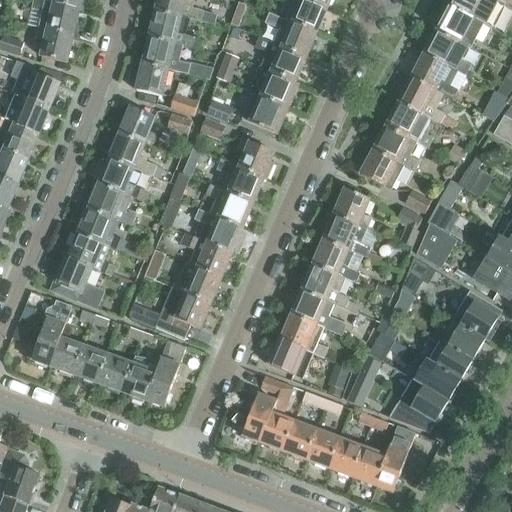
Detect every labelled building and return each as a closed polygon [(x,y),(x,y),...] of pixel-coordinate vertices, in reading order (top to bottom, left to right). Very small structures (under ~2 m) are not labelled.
[(81,13),(52,5),(52,4),(45,2),(36,0),(33,0),(31,10),(42,13),(38,30),(71,38),(77,12),(81,13)] [(81,13),(84,0),(45,0),(45,2),(52,4),(52,5),(81,13)] [(186,0),(157,0),(154,13),(189,22),(189,21),(213,26),(216,17),(203,14),(204,12),(193,9),(193,6),(186,5),(186,0)] [(279,0),(279,1),(297,8),(291,23),(273,15),(273,16),(292,24),(316,34),(326,9),(303,0),(279,0)] [(303,0),(326,9),(330,0),(303,0)] [(493,0),(492,0),(454,0),(449,9),(472,21),(472,20),(482,25),(491,29),(497,32),(502,23),(485,14),(493,0)] [(437,33),(468,49),(469,50),(482,25),(472,20),(472,21),(449,9),(437,33)] [(174,45),(194,50),(197,39),(185,36),(189,22),(154,13),(148,40),(174,46),(174,45)] [(235,14),(231,24),(239,27),(243,16),(235,14)] [(262,40),(262,41),(281,49),(305,59),(316,34),(292,24),(273,16),(269,25),(286,33),(280,48),(262,40)] [(238,39),(240,32),(232,29),(229,36),(238,39)] [(71,38),(38,30),(36,41),(43,43),(39,59),(64,65),(71,38)] [(446,69),(447,68),(466,78),(471,67),(461,62),(468,49),(437,33),(424,57),(446,69)] [(0,51),(19,58),(24,44),(3,37),(0,45),(0,51)] [(171,58),(174,46),(148,40),(142,66),(167,72),(168,71),(175,73),(196,78),(198,69),(191,67),(191,66),(177,63),(178,60),(171,58)] [(251,66),(271,74),(295,85),(305,59),(281,49),(262,41),(258,50),(276,58),(269,72),(251,65),(251,66)] [(238,60),(226,55),(216,79),(228,84),(238,60)] [(453,101),(458,92),(439,82),(446,69),(424,57),(411,81),(434,93),(442,97),(443,96),(453,101)] [(24,84),(18,98),(26,101),(26,102),(50,112),(61,86),(37,76),(39,72),(17,63),(10,78),(24,84)] [(167,72),(142,66),(135,93),(161,99),(167,72)] [(295,85),(271,74),(251,66),(247,76),(265,84),(258,98),(260,99),(260,100),(287,111),(294,95),(291,93),(295,85)] [(511,97),(511,71),(498,95),(509,101),(511,97)] [(227,125),(233,111),(217,104),(223,83),(218,80),(213,102),(207,116),(227,125)] [(440,126),(440,125),(447,129),(452,120),(445,116),(435,111),(442,97),(434,93),(411,81),(399,105),(421,117),(430,121),(430,120),(440,126)] [(193,119),(198,104),(174,96),(169,111),(193,119)] [(287,111),(260,100),(253,96),(242,122),(277,137),(287,111)] [(26,101),(18,98),(14,97),(4,121),(13,124),(16,126),(15,127),(40,137),(50,112),(26,102),(26,101)] [(416,145),(427,150),(433,140),(423,134),(430,121),(421,117),(399,105),(386,129),(408,141),(416,145)] [(511,110),(510,109),(504,117),(493,135),(511,146),(511,144),(511,110)] [(154,120),(130,110),(120,136),(145,147),(146,146),(152,148),(157,136),(149,133),(154,120)] [(494,123),(497,117),(486,110),(482,117),(494,123)] [(188,137),(192,122),(172,115),(167,130),(188,137)] [(0,131),(9,135),(2,150),(5,151),(5,152),(29,162),(40,137),(15,127),(16,126),(13,124),(4,121),(0,119),(0,131)] [(220,142),(225,128),(205,120),(200,134),(220,142)] [(408,141),(386,129),(373,153),(396,165),(395,165),(403,169),(404,167),(415,173),(420,164),(409,158),(416,145),(408,141)] [(135,171),(152,178),(156,168),(145,163),(146,161),(140,158),(145,147),(120,136),(109,161),(135,172),(135,171)] [(243,154),(237,168),(239,169),(239,171),(262,181),(265,182),(272,165),(269,164),(273,155),(240,141),(236,151),(243,154)] [(466,152),(455,146),(447,159),(458,166),(466,152)] [(0,179),(19,187),(29,162),(5,152),(5,151),(2,150),(0,149),(0,179)] [(396,165),(373,153),(360,177),(383,189),(383,188),(391,192),(403,169),(395,165),(396,165)] [(469,167),(480,173),(481,172),(479,171),(485,160),(476,155),(470,166),(469,167)] [(194,173),(198,163),(189,159),(185,169),(194,173)] [(135,172),(109,161),(99,186),(124,197),(125,195),(143,203),(147,193),(129,185),(135,172)] [(239,169),(237,168),(221,161),(216,172),(227,176),(226,178),(234,181),(229,194),(228,196),(251,205),(262,181),(239,171),(239,169)] [(450,183),(462,190),(463,189),(468,193),(480,173),(469,167),(463,175),(457,185),(451,182),(450,183)] [(0,209),(8,212),(19,187),(0,179),(0,209)] [(462,190),(450,183),(438,203),(450,210),(462,190)] [(124,197),(99,186),(88,212),(118,224),(119,223),(132,228),(136,218),(125,213),(126,212),(119,209),(124,197)] [(186,190),(175,186),(174,188),(171,198),(181,202),(186,190)] [(211,218),(218,221),(241,230),(251,205),(228,196),(229,194),(209,186),(205,196),(218,201),(211,218)] [(424,216),(436,195),(427,190),(423,198),(412,192),(404,206),(424,216)] [(366,230),(368,231),(372,220),(362,216),(368,202),(344,192),(333,218),(357,228),(366,232),(366,230)] [(171,200),(165,213),(177,218),(183,205),(171,200)] [(0,209),(0,238),(0,239),(8,219),(6,218),(8,212),(0,209)] [(403,209),(395,222),(406,228),(399,244),(412,249),(419,233),(417,229),(422,220),(403,209)] [(85,210),(74,235),(78,237),(110,250),(110,248),(122,253),(126,243),(113,237),(118,224),(88,212),(85,210)] [(207,227),(211,217),(199,211),(195,221),(207,227)] [(429,226),(429,227),(456,244),(457,242),(438,231),(445,219),(436,214),(429,226)] [(323,243),(346,253),(349,254),(349,253),(366,260),(371,249),(360,245),(366,232),(357,228),(333,218),(323,243)] [(207,246),(230,255),(241,230),(218,221),(208,245),(207,246)] [(511,249),(511,221),(501,240),(507,244),(506,246),(509,248),(511,249)] [(440,271),(456,244),(429,227),(416,256),(440,271)] [(220,280),(230,255),(207,246),(208,245),(188,236),(184,246),(195,251),(195,253),(201,255),(195,268),(197,269),(197,271),(220,280)] [(110,250),(78,237),(67,262),(92,272),(92,270),(111,278),(115,268),(104,263),(110,250)] [(345,280),(355,285),(356,284),(360,275),(343,267),(349,254),(346,253),(323,243),(312,268),(336,278),(344,282),(345,280)] [(511,277),(511,249),(509,248),(501,260),(498,258),(494,264),(493,266),(511,277)] [(508,304),(511,296),(511,277),(493,266),(494,264),(486,259),(472,281),(481,287),(508,304)] [(60,279),(53,296),(77,306),(79,300),(88,304),(89,301),(99,306),(103,296),(85,288),(92,272),(67,262),(64,260),(57,277),(60,279)] [(411,299),(429,269),(413,260),(401,293),(411,299)] [(187,295),(186,296),(209,305),(220,280),(197,271),(197,269),(195,268),(178,261),(173,272),(184,276),(183,277),(190,280),(185,294),(187,295)] [(150,265),(145,277),(156,282),(161,269),(150,265)] [(334,305),(357,315),(360,304),(339,295),(344,282),(336,278),(312,268),(302,293),(327,304),(328,302),(334,305)] [(356,284),(365,288),(368,279),(360,275),(356,284)] [(198,331),(209,305),(186,296),(187,295),(185,294),(171,288),(154,329),(183,341),(189,327),(198,331)] [(291,318),(315,328),(323,331),(341,339),(345,327),(339,325),(327,320),(334,305),(328,302),(327,304),(302,293),(291,318)] [(458,325),(458,326),(484,342),(497,320),(464,301),(452,321),(458,325)] [(400,318),(406,306),(398,302),(392,313),(400,318)] [(32,346),(27,360),(32,362),(32,363),(48,368),(59,338),(60,338),(71,308),(56,303),(53,313),(50,312),(46,315),(43,324),(45,325),(36,348),(32,346)] [(138,324),(144,310),(133,306),(129,316),(131,321),(138,324)] [(25,307),(21,318),(31,322),(36,312),(25,307)] [(79,321),(91,325),(94,316),(82,312),(79,321)] [(109,322),(94,316),(91,325),(106,331),(109,322)] [(323,331),(315,328),(291,318),(280,343),(312,356),(323,361),(328,350),(317,345),(323,331)] [(384,336),(391,325),(384,321),(377,332),(384,336)] [(452,321),(440,342),(446,346),(445,347),(472,363),(484,342),(458,326),(458,325),(452,321)] [(127,338),(140,343),(143,333),(131,329),(127,338)] [(143,333),(140,343),(154,348),(158,339),(143,333)] [(59,338),(48,368),(73,377),(84,347),(60,338),(59,338)] [(159,364),(156,372),(145,403),(163,409),(178,368),(185,349),(168,342),(160,364),(159,364)] [(301,382),(312,356),(280,343),(277,342),(270,358),(273,360),(269,369),(301,382)] [(445,347),(446,346),(440,342),(427,363),(433,367),(460,383),(472,363),(445,347)] [(380,362),(386,350),(378,345),(371,357),(380,362)] [(84,347),(73,377),(98,386),(108,355),(84,347)] [(108,355),(98,386),(121,394),(132,364),(108,355)] [(381,363),(370,358),(351,400),(362,405),(381,363)] [(156,372),(159,364),(134,359),(133,362),(132,364),(121,394),(145,403),(156,372)] [(447,404),(460,383),(433,367),(427,363),(414,385),(447,404)] [(327,386),(342,391),(349,372),(334,367),(327,386)] [(264,378),(260,389),(279,396),(283,385),(264,378)] [(447,404),(414,385),(413,384),(391,421),(419,433),(426,420),(435,425),(447,404)] [(272,416),(271,415),(260,445),(282,453),(293,424),(282,419),(293,389),(283,385),(279,396),(276,402),(272,416)] [(276,402),(259,395),(243,438),(260,445),(271,415),(272,416),(276,402)] [(324,411),(328,402),(315,397),(312,406),(324,411)] [(342,408),(328,402),(324,411),(339,417),(342,408)] [(370,428),(374,419),(361,415),(358,424),(370,428)] [(388,425),(374,419),(370,428),(385,434),(388,425)] [(282,453),(305,462),(316,432),(293,424),(282,453)] [(385,458),(375,488),(393,495),(409,452),(415,434),(397,427),(385,458)] [(305,462),(319,467),(328,470),(339,441),(316,432),(305,462)] [(328,470),(344,476),(351,479),(362,450),(339,441),(328,470)] [(362,450),(351,479),(375,488),(385,458),(362,450)] [(0,480),(8,483),(32,492),(38,476),(25,471),(27,465),(23,457),(7,451),(2,466),(0,465),(0,480)] [(3,497),(26,506),(27,506),(32,492),(8,483),(3,497)] [(147,511),(145,511),(144,511),(177,511),(182,499),(158,490),(149,511),(147,511)] [(0,505),(0,511),(23,511),(26,506),(3,497),(0,505)] [(203,511),(205,508),(182,499),(177,511),(203,511)] [(144,511),(145,511),(131,506),(130,509),(110,501),(105,511),(144,511)]
